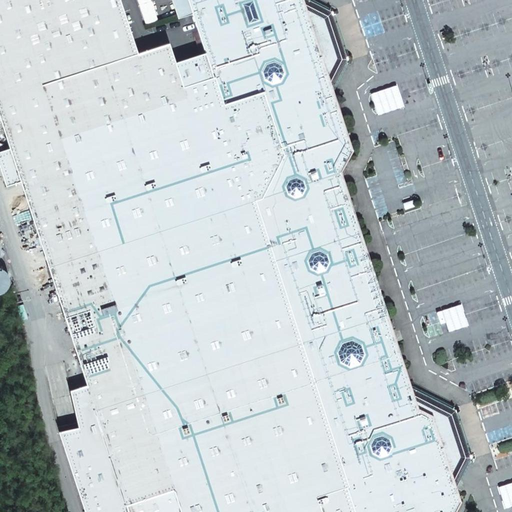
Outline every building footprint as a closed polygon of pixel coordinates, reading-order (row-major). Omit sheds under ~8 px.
[(0,0),(0,118),(10,149),(20,182),(87,384),(70,390),(78,427),(59,431),(85,511),(454,511),(460,502),(455,488),(444,453),(451,451),(443,427),(436,429),(432,416),(417,409),(410,387),(340,172),(352,151),(332,90),(321,57),(328,55),(319,27),(312,29),(302,0),(172,0),(178,18),(193,14),(205,52),(175,62),(169,43),(138,53),(120,0),(0,0)] [(321,57),(332,90),(347,60),(332,12),(308,0),(302,0),(312,29),(319,27),(328,55),(321,57)] [(396,86),(371,94),(378,115),(403,107),(396,86)] [(20,182),(10,149),(0,151),(0,166),(6,186),(20,182)] [(414,200),(403,204),(405,210),(416,206),(414,200)] [(461,304),(442,310),(449,331),(467,325),(461,304)] [(444,453),(455,488),(471,458),(455,410),(410,387),(417,409),(432,416),(436,429),(443,427),(451,451),(444,453)] [(511,506),(511,483),(499,488),(506,508),(511,506)]
